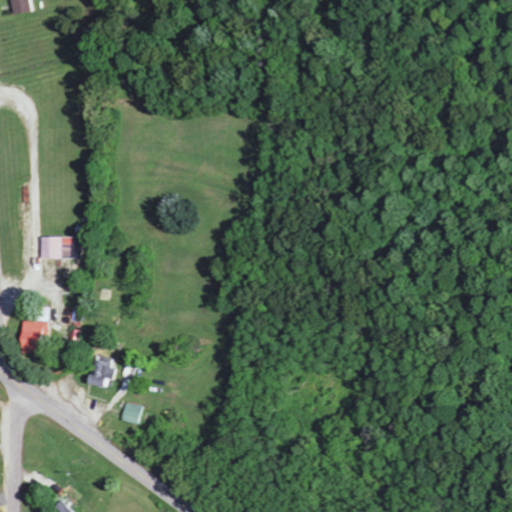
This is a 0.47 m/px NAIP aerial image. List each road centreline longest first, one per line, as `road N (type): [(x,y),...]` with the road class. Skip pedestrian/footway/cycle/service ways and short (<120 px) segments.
road 1 (secondary): [(192,511),(0,370)]
road 2 (residential): [(11,511),(5,374)]
